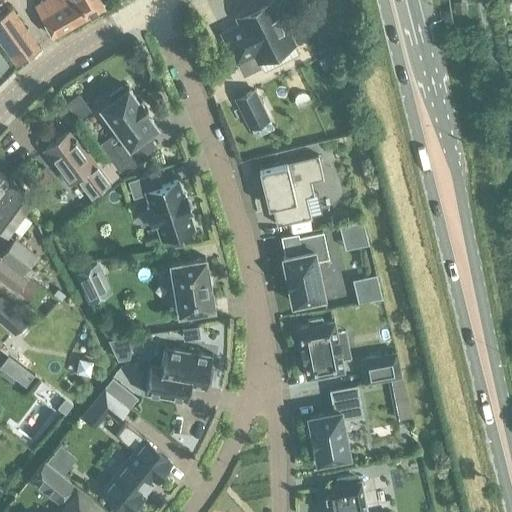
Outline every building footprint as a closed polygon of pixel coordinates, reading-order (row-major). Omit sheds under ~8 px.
[(46,0),(36,6),(53,35),(104,7),(99,0),(46,0)] [(293,40),(273,0),(272,0),(259,7),(257,4),(244,11),(248,19),(221,32),(235,60),(253,51),(257,58),(293,40)] [(12,9),(0,17),(0,41),(17,66),(40,50),(12,9)] [(113,98),(101,107),(124,137),(112,145),(127,165),(132,165),(158,146),(147,132),(157,125),(146,110),(148,109),(141,100),(139,101),(129,87),(125,89),(122,86),(110,95),(113,98)] [(250,127),(269,118),(255,89),(237,98),(250,127)] [(110,183),(95,163),(71,129),(45,149),(69,182),(77,176),(92,196),(110,183)] [(310,154),(253,168),(269,208),(302,199),(298,187),(307,187),(304,176),(315,174),(310,154)] [(157,170),(130,179),(135,195),(148,191),(152,204),(146,206),(152,223),(157,222),(162,237),(181,231),(196,226),(190,209),(192,208),(186,190),(185,190),(179,174),(161,180),(157,170)] [(18,187),(8,179),(9,179),(0,172),(0,228),(9,236),(31,207),(20,185),(18,187)] [(181,231),(162,237),(166,247),(185,244),(181,231)] [(328,257),(323,232),(298,237),(301,252),(283,256),(286,273),(285,273),(286,276),(287,275),(288,283),(288,286),(289,285),(293,303),(324,296),(316,260),(328,257)] [(28,278),(34,270),(29,266),(37,257),(15,239),(1,257),(23,274),(23,273),(28,277),(28,278)] [(363,244),(342,249),(348,276),(369,272),(363,244)] [(212,308),(213,307),(213,306),(205,259),(205,258),(205,257),(203,257),(172,262),(171,262),(171,264),(179,311),(179,313),(181,313),(212,307),(212,308)] [(0,281),(15,293),(26,280),(0,259),(0,281)] [(95,263),(75,272),(84,286),(102,276),(95,263)] [(350,277),(353,299),(381,295),(377,273),(350,277)] [(61,303),(68,295),(59,288),(53,297),(54,298),(61,303)] [(18,331),(24,325),(28,319),(2,296),(0,297),(0,319),(16,334),(18,331)] [(308,324),(299,326),(299,325),(297,326),(307,375),(307,377),(308,376),(342,370),(344,370),(343,368),(334,321),(334,320),(334,319),(333,319),(323,321),(322,316),(307,319),(308,324)] [(199,326),(182,328),(184,340),(201,337),(199,326)] [(185,401),(187,401),(190,384),(205,386),(205,388),(206,388),(208,377),(211,378),(214,365),(211,364),(212,354),(211,353),(211,355),(166,347),(167,345),(165,345),(161,366),(152,364),(152,363),(150,362),(145,393),(146,394),(147,392),(186,399),(185,401)] [(365,382),(400,375),(396,352),(360,358),(365,382)] [(8,355),(0,366),(12,376),(21,365),(8,355)] [(334,411),(309,415),(312,431),(311,431),(314,445),(317,461),(322,460),(323,465),(346,461),(345,455),(349,454),(342,419),(363,415),(357,384),(329,389),(334,411)] [(105,387),(94,400),(120,420),(130,407),(105,387)] [(404,389),(390,391),(392,403),(407,400),(404,389)] [(141,491),(153,477),(155,479),(171,459),(126,422),(115,434),(134,450),(101,492),(125,510),(127,511),(128,511),(131,508),(133,509),(136,509),(139,507),(141,505),(142,502),(142,499),(140,497),(144,493),(141,491)] [(71,483),(44,461),(34,474),(62,496),(71,483)] [(349,475),(337,477),(338,484),(324,487),(327,505),(326,505),(327,511),(366,511),(361,480),(350,482),(349,475)] [(97,511),(101,508),(79,489),(61,511),(60,511),(42,511),(43,511),(42,511),(97,511)]
